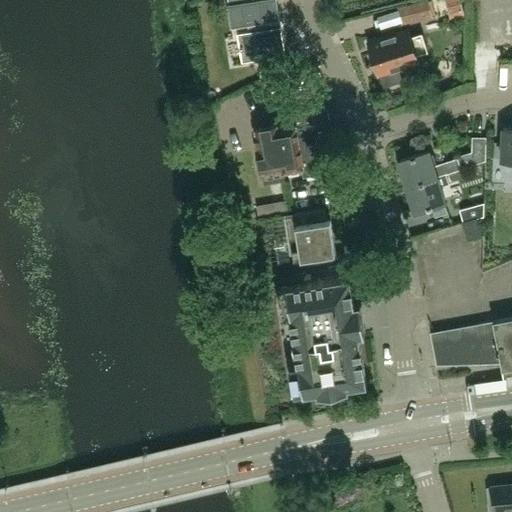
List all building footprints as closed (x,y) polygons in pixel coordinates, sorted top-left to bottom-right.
[(243,62),(285,55),(275,0),(261,0),(229,6),(233,26),(248,23),(250,32),(238,34),(243,62)] [(431,0),(428,0),(398,7),(398,10),(402,25),(405,25),(433,17),(435,16),(431,0)] [(415,54),(426,50),(421,35),(410,38),(408,31),(370,43),(379,73),(381,73),(385,85),(401,80),(397,67),(418,61),(415,54)] [(277,125),(256,129),(259,149),(258,149),(262,171),(264,171),(266,182),(285,178),(284,171),(303,168),(304,175),(322,172),(321,167),(338,164),(327,107),(293,113),(295,125),(278,128),(277,125)] [(511,128),(503,128),(502,160),(511,160),(511,128)] [(473,152),(433,165),(429,151),(399,160),(407,186),(446,174),(486,161),(486,137),(473,137),(473,152)] [(446,174),(407,186),(415,212),(433,207),(436,217),(448,213),(440,186),(449,184),(446,174)] [(460,209),(463,222),(484,216),(485,202),(460,209)] [(291,255),(300,253),(301,261),(336,256),(331,222),(326,223),(324,209),(285,215),(291,255)] [(463,222),(468,240),(482,236),(477,218),(463,222)] [(359,332),(365,331),(361,304),(354,305),(350,278),(290,287),(305,389),(320,387),(321,392),(347,388),(346,384),(366,381),(359,332)] [(511,316),(431,332),(437,365),(501,362),(503,369),(504,368),(504,366),(511,364),(511,316)] [(511,484),(492,486),(494,511),(501,511),(511,511),(511,484)]
